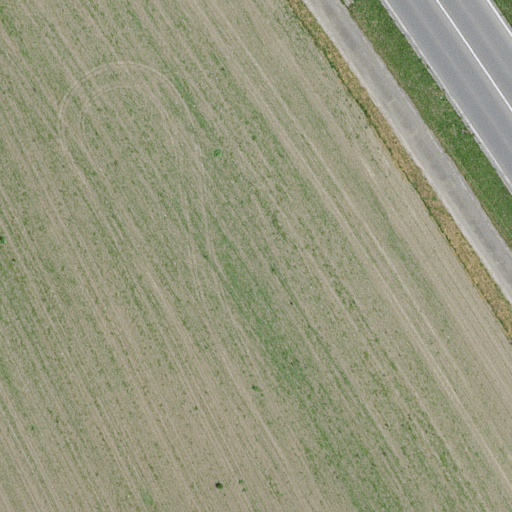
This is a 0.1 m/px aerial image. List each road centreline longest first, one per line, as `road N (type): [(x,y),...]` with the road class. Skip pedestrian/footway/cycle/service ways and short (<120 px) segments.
road 1 (track): [(319,0),(511,271)]
road 2 (primary): [(511,114),(435,0)]
